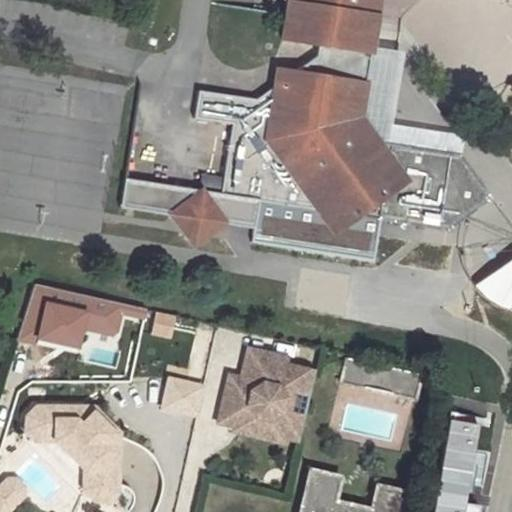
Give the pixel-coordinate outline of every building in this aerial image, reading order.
[(511,0),(288,0),(286,14),(281,40),(316,46),(315,55),(293,71),(276,69),(272,86),(253,100),(200,91),(196,118),(231,124),(219,194),(128,180),(122,208),(176,216),(189,206),(200,220),(215,210),(224,224),(255,229),(260,201),(315,210),(333,233),(355,219),(382,223),(443,233),(452,154),(386,144),(378,142),(359,116),(369,55),(376,0),(511,0)] [(399,59),(369,55),(359,116),(378,142),(386,144),(388,128),(399,59)] [(388,128),(386,144),(452,154),(460,155),(463,139),(388,128)] [(460,155),(452,154),(443,233),(449,233),(496,201),(460,155)] [(260,201),(255,229),(252,245),(375,265),(380,236),(382,223),(355,219),(333,233),(315,210),(260,201)] [(189,206),(176,216),(187,232),(197,244),(210,235),(224,224),(215,210),(200,220),(189,206)] [(511,253),(479,277),(486,287),(494,295),(502,301),(511,303),(511,253)] [(291,284),(289,307),(312,309),(314,286),(291,284)] [(282,435),(299,439),(315,372),(284,364),(286,357),(248,348),(242,377),(229,374),(219,420),(235,425),(252,414),(272,419),(282,435)] [(347,357),(341,381),(415,398),(420,374),(347,357)] [(162,407),(196,415),(202,386),(168,378),(162,407)] [(114,487),(117,432),(110,432),(91,412),(91,406),(35,405),(25,415),(24,423),(34,432),(54,433),(64,443),(64,450),(73,459),(80,459),(90,469),(89,485),(114,487)] [(110,432),(117,432),(91,406),(91,412),(110,432)] [(235,425),(234,429),(281,440),(282,435),(272,419),(252,414),(235,425)] [(484,424),(451,419),(436,511),(486,511),(488,506),(468,503),(470,492),(473,493),(484,424)] [(54,439),(64,450),(64,443),(54,433),(34,432),(24,423),(24,430),(34,439),(54,439)] [(114,492),(114,487),(89,485),(90,469),(80,459),(73,459),(84,469),(83,488),(93,498),(106,501),(114,492)] [(310,468),(304,493),(334,500),(340,475),(310,468)] [(16,479),(7,479),(0,485),(0,508),(0,509),(9,509),(23,495),(23,486),(16,479)] [(334,500),(304,493),(299,511),(401,511),(407,491),(377,484),(371,508),(334,500)]
